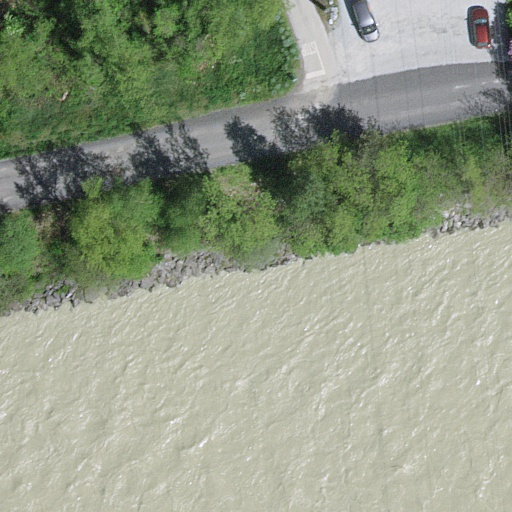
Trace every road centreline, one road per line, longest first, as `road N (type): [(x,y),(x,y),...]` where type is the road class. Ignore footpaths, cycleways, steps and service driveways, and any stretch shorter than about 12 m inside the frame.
road 1 (track): [(511,94),(319,128),(0,205)]
road 2 (track): [(294,0),(319,128)]
